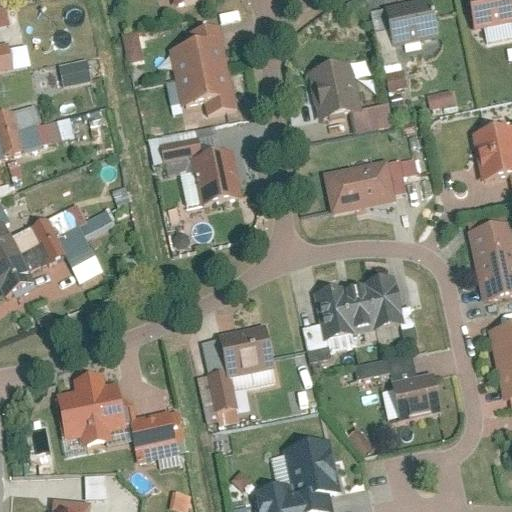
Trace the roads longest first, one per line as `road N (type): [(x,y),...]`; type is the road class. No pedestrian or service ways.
road 1 (residential): [(290,261),(405,253),(432,261),(447,282),(477,422),(426,488)]
road 2 (residential): [(0,381),(159,327),(290,261)]
road 3 (residential): [(264,12),(290,261)]
